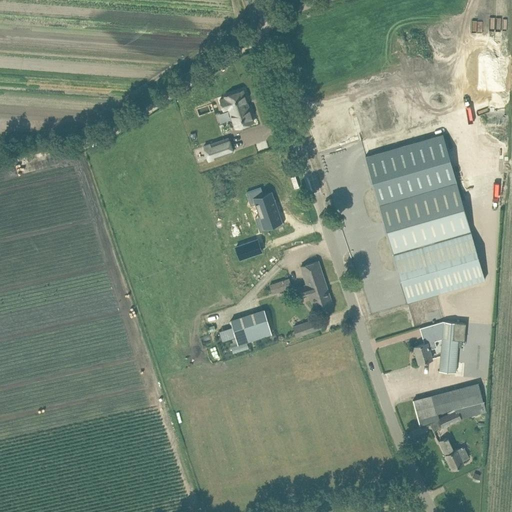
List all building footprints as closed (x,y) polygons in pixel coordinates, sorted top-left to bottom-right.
[(229,108),(235,128),(254,122),(248,106),(248,107),(246,102),(247,101),(243,89),(225,95),(225,97),(220,99),(223,110),(229,108)] [(500,136),(503,136),(502,107),(490,107),(490,151),(503,151),(503,142),(500,142),(500,136)] [(443,134),(365,156),(379,204),(457,182),(443,134)] [(209,160),(233,152),(228,137),(204,146),(209,160)] [(277,181),(263,185),(267,197),(269,196),(277,221),(289,218),(286,210),(292,208),(286,191),(281,193),(277,181)] [(457,182),(379,204),(407,301),(485,278),(457,182)] [(269,227),(250,233),(254,244),(273,239),(269,227)] [(318,261),(301,266),(306,283),(297,287),(298,289),(300,297),(310,294),(315,310),(332,304),(318,261)] [(270,283),(273,293),(293,287),(290,277),(270,283)] [(262,310),(231,320),(238,345),(269,335),(262,310)] [(321,327),(319,319),(294,327),(296,335),(321,327)] [(444,320),(429,325),(420,328),(424,343),(414,346),(419,362),(432,358),(429,349),(437,347),(435,341),(442,339),(439,370),(456,372),(458,339),(464,340),(466,322),(444,320)] [(478,382),(413,400),(420,425),(440,420),(439,418),(438,413),(454,408),(483,400),(478,382)] [(486,410),(483,400),(454,408),(455,410),(439,418),(440,420),(443,427),(461,418),(461,417),(486,410)] [(454,450),(448,436),(439,441),(452,469),(464,463),(461,456),(466,454),(462,446),(454,450)]
